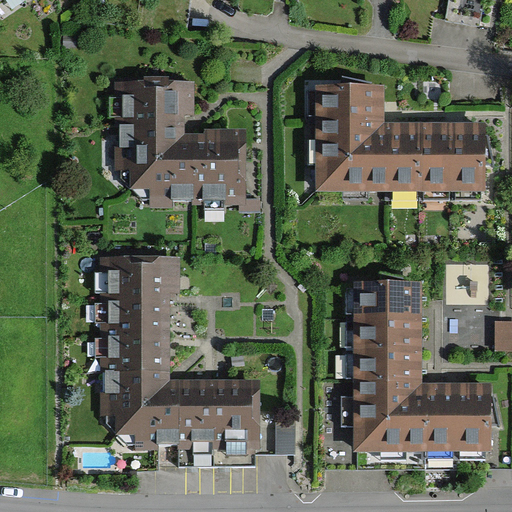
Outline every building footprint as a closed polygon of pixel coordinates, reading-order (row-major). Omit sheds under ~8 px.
[(117,122),(182,122),(182,119),(191,119),(190,100),(190,84),(117,85),(117,122)] [(316,91),(316,130),(370,129),(371,91),(316,91)] [(182,122),(117,122),(117,172),(130,188),(182,136),(182,122)] [(316,130),(314,195),(369,138),(370,129),(316,130)] [(201,136),(201,206),(243,206),(243,133),(201,133),(201,136)] [(201,206),(201,136),(182,136),(130,188),(145,206),(201,206)] [(421,196),(457,196),(457,137),(421,138),(421,196)] [(495,137),(457,137),(457,196),(495,196),(495,137)] [(381,138),(369,138),(314,195),(381,196),(381,138)] [(421,196),(421,138),(381,138),(381,196),(421,196)] [(99,262),(99,424),(124,449),(132,449),(132,456),(151,456),(151,450),(176,450),(176,387),(166,387),(166,298),(175,298),(175,262),(99,262)] [(354,457),(429,456),(428,388),(419,388),(419,288),(353,288),(354,457)] [(511,350),(511,324),(499,325),(499,351),(511,350)] [(256,386),(176,387),(176,450),(176,456),(256,456),(256,386)] [(491,388),(428,388),(429,456),(491,456),(491,388)]
